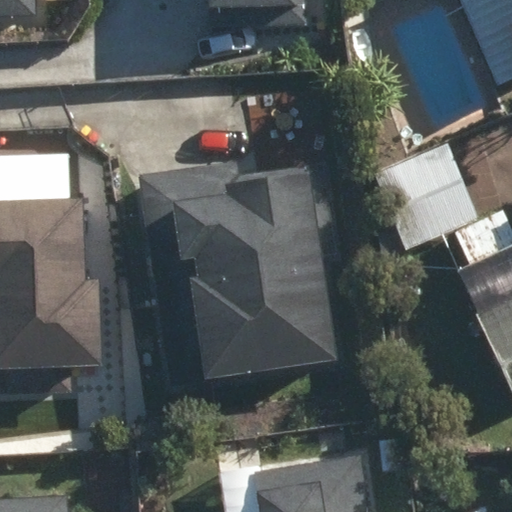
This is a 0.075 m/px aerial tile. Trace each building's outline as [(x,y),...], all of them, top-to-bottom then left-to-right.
[(0,0),(0,27),(45,29),(46,0),(0,0)] [(214,0),(213,40),(322,46),(323,0),(214,0)] [(511,0),(457,0),(499,94),(511,87),(511,0)] [(374,182),(406,258),(480,225),(448,151),(374,182)] [(246,168),(144,174),(168,390),(354,368),(330,165),(247,175),(246,168)] [(0,320),(1,321),(0,342),(0,372),(105,377),(109,283),(90,282),(93,202),(78,202),(80,173),(0,169),(0,320)] [(475,323),(511,402),(511,297),(494,259),(511,250),(511,235),(504,218),(458,240),(472,269),(457,275),(478,321),(475,323)] [(382,511),(376,458),(267,470),(272,511),(382,511)] [(73,511),(74,496),(0,493),(0,511),(73,511)]
